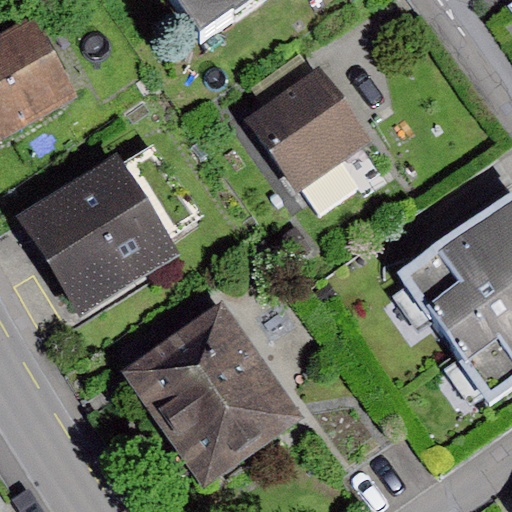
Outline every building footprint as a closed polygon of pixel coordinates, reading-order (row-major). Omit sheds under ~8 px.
[(179,0),(201,30),(234,7),(238,13),(256,0),(179,0)] [(13,25),(0,34),(0,153),(70,102),(13,25)] [(269,104),(244,121),(293,196),(372,144),(322,69),(312,76),(300,58),(257,86),(269,104)] [(118,156),(18,218),(80,319),(178,258),(169,243),(202,223),(155,146),(124,165),(118,156)] [(511,208),(509,204),(398,278),(481,401),(511,379),(511,208)] [(225,309),(128,377),(208,491),(305,422),(225,309)]
